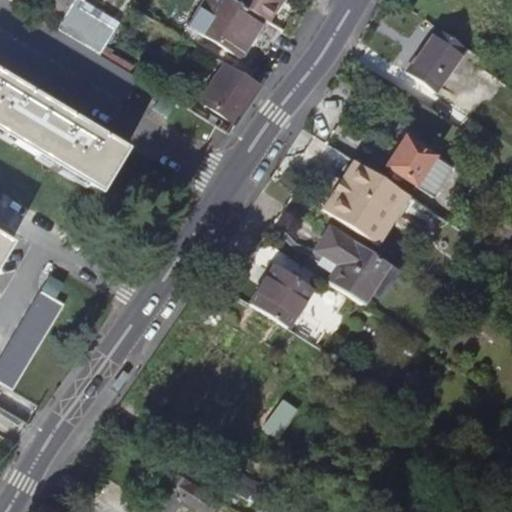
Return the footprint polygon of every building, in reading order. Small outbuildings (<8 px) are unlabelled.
[(0,0),(0,25),(125,102),(137,81),(136,81),(129,77),(100,59),(56,32),(13,5),(3,0),(0,0)] [(46,0),(43,5),(65,18),(75,0),(46,0)] [(75,0),(65,18),(56,32),(100,59),(106,48),(116,32),(82,11),(86,4),(80,0),(75,0)] [(282,33),(271,27),(231,4),(223,0),(207,0),(187,31),(239,64),(254,42),(270,52),(282,33)] [(233,0),(231,4),(271,27),(287,0),(233,0)] [(466,52),(436,31),(406,73),(437,95),(466,52)] [(114,53),(106,48),(100,59),(129,77),(134,69),(112,56),(114,53)] [(234,128),(260,88),(233,71),(219,92),(213,88),(202,107),(234,128)] [(12,84),(0,76),(0,134),(98,194),(124,151),(85,128),(12,84)] [(181,100),(196,109),(199,104),(185,94),(181,100)] [(155,103),(152,109),(167,119),(174,108),(159,98),(155,103)] [(401,137),(384,163),(411,182),(428,155),(401,137)] [(450,170),(428,155),(411,182),(433,197),(450,170)] [(356,164),(351,160),(338,181),(343,184),(337,194),(332,190),(319,209),(367,240),(385,212),(392,216),(405,196),(356,164)] [(385,212),(367,240),(374,244),(392,216),(385,212)] [(326,278),(327,279),(359,300),(383,263),(328,225),(313,246),(337,262),(326,278)] [(0,258),(9,244),(0,238),(0,258)] [(246,299),(282,323),(306,284),(271,261),(246,299)] [(44,283),(40,290),(56,300),(65,286),(48,277),(44,283)] [(0,385),(13,393),(64,307),(55,302),(38,292),(0,357),(0,385)] [(427,396),(404,381),(394,395),(417,410),(427,396)] [(209,511),(217,500),(166,467),(151,489),(157,493),(144,511),(170,511),(180,497),(203,511),(209,511)]
